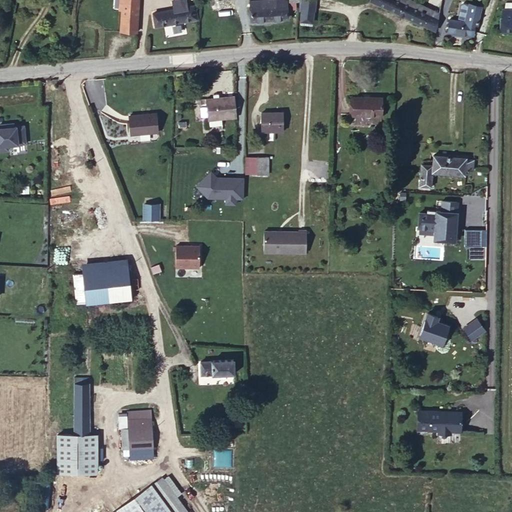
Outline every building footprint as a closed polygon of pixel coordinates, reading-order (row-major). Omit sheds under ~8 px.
[(138,28),(140,0),(119,0),(119,3),(124,4),(121,26),(138,28)] [(175,0),(176,4),(156,8),(156,21),(199,12),(197,1),(189,2),(189,0),(175,0)] [(260,0),(259,15),(296,17),(298,3),(291,3),(291,0),(273,0),(273,2),(260,0)] [(324,3),(316,0),(314,0),(310,18),(320,21),(324,3)] [(377,0),(438,28),(440,18),(402,0),(377,0)] [(402,0),(440,18),(442,0),(435,0),(434,9),(416,0),(402,0)] [(471,23),(475,6),(469,4),(465,21),(471,23)] [(481,26),(483,26),(487,8),(475,6),(471,23),(481,26)] [(511,37),(511,15),(511,16),(511,19),(504,18),(502,37),(511,37)] [(478,39),(481,26),(471,23),(465,21),(456,19),(454,26),(464,29),(462,35),(478,39)] [(452,32),(462,35),(464,29),(454,26),(452,32)] [(209,114),(221,114),(236,113),(235,92),(205,93),(207,114),(209,114)] [(354,116),(382,117),(383,98),(354,97),(354,116)] [(157,106),(130,107),(131,126),(158,125),(157,106)] [(285,107),(262,107),(262,126),(285,126),(285,107)] [(19,145),(27,144),(26,127),(18,127),(18,125),(2,126),(2,128),(2,132),(0,132),(0,150),(9,150),(9,144),(19,143),(19,145)] [(437,166),(469,170),(469,163),(476,163),(477,154),(438,150),(437,161),(437,166)] [(247,169),(258,170),(258,152),(248,151),(247,169)] [(258,170),(270,170),(269,152),(258,152),(258,170)] [(437,166),(437,161),(425,161),(424,170),(436,171),(437,166)] [(423,183),(435,184),(436,171),(424,170),(423,183)] [(149,214),(162,216),(162,201),(149,199),(149,214)] [(458,219),(459,201),(439,200),(439,208),(431,207),(430,210),(415,209),(414,227),(430,228),(429,239),(454,240),(455,219),(458,219)] [(307,229),(265,227),(264,250),(307,252),(307,229)] [(177,264),(201,265),(201,242),(177,241),(177,264)] [(91,280),(139,277),(138,262),(90,266),(91,280)] [(140,294),(139,277),(91,280),(92,297),(140,294)] [(440,322),(442,317),(430,311),(419,333),(422,335),(423,337),(426,340),(428,337),(439,343),(437,346),(445,350),(451,340),(449,338),(453,329),(444,323),(440,322)] [(478,329),(465,336),(473,346),(484,339),(478,329)] [(55,361),(63,362),(64,340),(54,341),(55,361)] [(199,374),(236,373),(235,356),(199,356),(199,374)] [(83,372),(77,373),(77,428),(92,428),(91,367),(82,367),(83,372)] [(460,407),(429,406),(428,424),(438,425),(440,428),(453,429),(453,426),(458,426),(460,407)] [(153,425),(129,425),(129,444),(153,444),(153,425)] [(60,428),(60,467),(99,466),(99,428),(92,428),(77,428),(60,428)] [(109,511),(187,511),(174,494),(179,490),(166,473),(162,477),(160,474),(109,511)]
